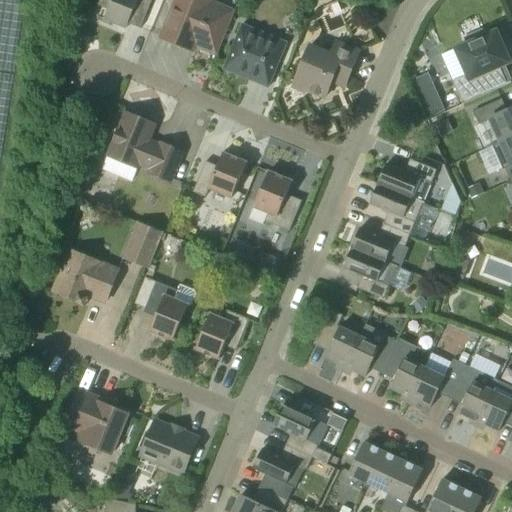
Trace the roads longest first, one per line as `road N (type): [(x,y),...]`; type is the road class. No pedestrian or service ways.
road 1 (residential): [(511,473),(264,361)]
road 2 (residential): [(93,73),(139,72),(342,154)]
road 3 (residential): [(264,361),(342,154)]
road 4 (residential): [(243,415),(72,345),(58,349)]
road 5 (residential): [(342,154),(417,0)]
